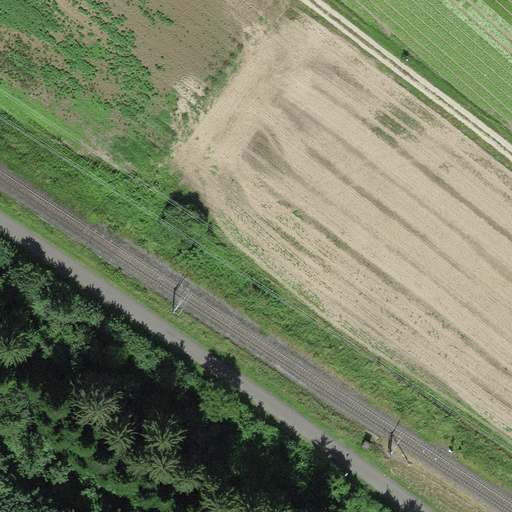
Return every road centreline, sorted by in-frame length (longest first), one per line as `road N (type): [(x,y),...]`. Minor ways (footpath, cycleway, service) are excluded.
road 1 (unclassified): [(413,511),(0,224)]
road 2 (track): [(511,165),(302,0)]
